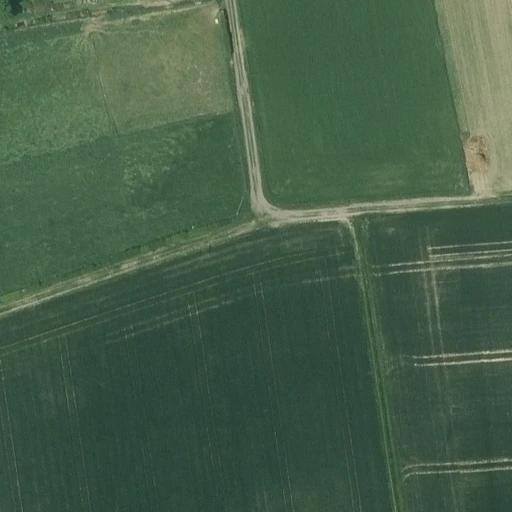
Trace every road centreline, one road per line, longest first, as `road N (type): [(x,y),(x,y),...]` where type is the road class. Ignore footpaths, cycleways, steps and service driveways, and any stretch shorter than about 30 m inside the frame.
road 1 (track): [(0,309),(264,220),(511,202)]
road 2 (track): [(356,217),(404,511)]
road 3 (track): [(226,0),(264,220)]
